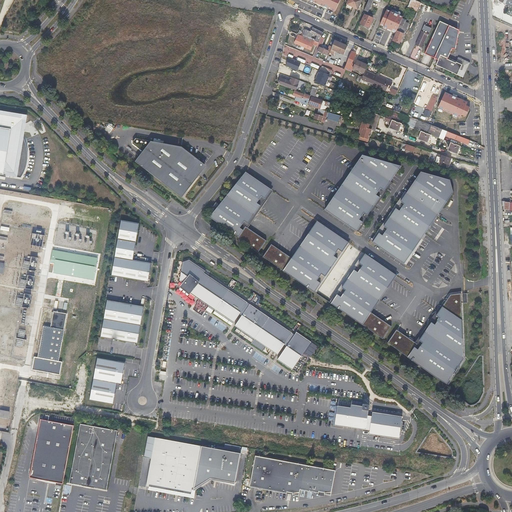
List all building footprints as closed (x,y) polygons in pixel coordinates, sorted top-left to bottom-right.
[(358,9),(361,0),(349,0),(347,4),(358,9)] [(418,10),(421,2),(415,0),(410,0),(408,4),(408,5),(418,10)] [(412,20),(416,12),(406,8),(403,15),(412,20)] [(369,28),(373,18),(365,14),(361,24),(369,28)] [(400,43),(406,27),(403,26),(406,20),(402,18),(396,31),(397,31),(393,40),(400,43)] [(460,29),(441,20),(426,54),(439,59),(441,56),(448,59),(453,48),(456,49),(460,29)] [(321,37),(323,32),(312,28),(311,32),(313,33),(317,35),(315,41),(319,42),(321,37)] [(311,40),(313,33),(311,32),(304,29),(301,36),(303,37),(311,40)] [(428,33),(422,31),(416,44),(422,47),(428,33)] [(317,46),(319,42),(315,41),(311,40),(303,37),(302,39),(297,37),(297,38),(295,42),(299,44),(305,47),(311,49),(313,44),(317,46)] [(344,54),(347,46),(335,41),(332,47),(331,49),(344,54)] [(323,47),(323,48),(319,47),(318,51),(319,51),(329,55),(331,49),(332,47),(329,46),(328,51),(324,49),(325,48),(323,47)] [(354,67),(351,65),(356,53),(352,51),(344,69),(352,72),(353,68),(354,67)] [(464,78),(471,63),(459,58),(457,63),(448,59),(441,56),(439,59),(438,60),(436,65),(464,78)] [(301,62),(289,57),(285,65),(298,70),(301,62)] [(366,72),(368,65),(357,60),(354,67),(353,68),(365,73),(366,72)] [(331,75),(319,70),(315,81),(326,86),(331,75)] [(373,85),(377,77),(366,72),(365,73),(362,80),(373,85)] [(289,77),(289,78),(288,80),(279,77),(277,83),(288,88),(288,87),(295,89),(298,80),(289,77)] [(393,83),(377,77),(373,85),(379,87),(380,85),(388,88),(389,85),(392,86),(393,83)] [(416,102),(419,95),(416,94),(418,90),(412,87),(407,99),(416,102)] [(305,104),(308,95),(305,94),(305,95),(291,90),(290,95),(293,96),(292,100),(305,104)] [(321,100),(324,92),(317,90),(315,97),(321,100)] [(432,94),(423,115),(429,118),(438,97),(432,94)] [(317,109),(318,109),(321,100),(315,97),(314,97),(309,95),(306,104),(310,105),(310,106),(313,107),(317,109)] [(322,100),(320,110),(319,113),(321,114),(320,115),(325,117),(327,112),(330,103),(322,100)] [(442,129),(402,114),(382,106),(381,110),(380,111),(385,113),(384,117),(392,120),(402,123),(421,131),(431,135),(443,139),(444,136),(468,145),(469,140),(466,138),(456,135),(446,131),(445,132),(441,130),(442,129)] [(23,138),(27,115),(0,110),(0,113),(24,117),(23,125),(20,125),(19,130),(21,133),(23,138)] [(338,122),(340,115),(329,112),(327,119),(338,122)] [(374,131),(379,115),(373,112),(369,123),(367,129),(370,129),(370,130),(374,131)] [(19,130),(20,125),(23,125),(24,117),(0,113),(0,170),(22,175),(25,170),(27,159),(27,154),(27,151),(26,145),(23,138),(21,133),(19,130)] [(320,115),(321,114),(319,113),(317,113),(316,115),(314,115),(314,119),(321,121),(321,122),(324,123),(325,117),(320,115)] [(399,132),(402,123),(392,120),(389,128),(399,132)] [(368,141),(370,130),(370,129),(367,129),(369,123),(362,122),(359,136),(360,139),(368,141)] [(427,143),(431,135),(421,131),(418,139),(427,143)] [(180,146),(150,141),(135,162),(177,194),(178,192),(185,190),(186,192),(198,177),(196,175),(204,164),(180,146)] [(457,154),(460,146),(450,142),(447,150),(457,154)] [(406,144),(405,149),(414,152),(416,147),(406,144)] [(435,162),(438,163),(438,164),(448,167),(451,158),(438,153),(437,156),(435,162)] [(356,231),(357,231),(358,232),(392,183),(390,181),(401,166),(362,155),(325,210),(356,231)] [(245,172),(209,217),(236,235),(257,253),(266,241),(248,228),(273,191),(245,172)] [(404,264),(404,263),(406,264),(423,240),(421,239),(453,192),(450,180),(421,172),(407,192),(405,191),(371,241),(373,242),(372,242),(404,264)] [(111,275),(143,281),(148,282),(151,263),(133,260),(139,223),(121,220),(111,275)] [(271,244),(262,256),(314,292),(348,242),(317,221),(292,258),(271,244)] [(43,246),(44,234),(32,233),(31,246),(43,246)] [(365,254),(331,303),(382,339),(391,326),(371,312),(396,275),(365,254)] [(31,256),(30,259),(25,258),(22,269),(36,271),(38,258),(31,256)] [(208,306),(212,308),(226,288),(204,273),(205,271),(189,260),(183,262),(179,281),(192,289),(189,293),(193,295),(196,297),(208,306)] [(21,276),(20,288),(34,289),(35,276),(21,276)] [(226,288),(212,308),(234,323),(240,314),(247,303),(226,288)] [(18,295),(16,306),(30,308),(32,295),(24,294),(24,296),(18,295)] [(440,305),(415,342),(396,329),(387,343),(446,384),(463,360),(460,294),(450,295),(442,307),(440,305)] [(100,337),(137,343),(144,306),(107,300),(100,337)] [(250,304),(247,303),(240,314),(242,316),(250,304)] [(268,317),(250,304),(242,316),(235,326),(253,338),(268,317)] [(62,329),(65,314),(52,312),(49,328),(42,327),(37,358),(33,357),(30,371),(58,375),(61,362),(57,362),(62,329)] [(292,333),(268,317),(253,338),(277,355),(284,345),(292,333)] [(286,346),(277,360),(292,370),(311,342),(296,332),(294,335),(286,346)] [(284,345),(286,346),(294,335),(292,333),(284,345)] [(121,384),(125,363),(97,358),(90,400),(113,404),(117,383),(121,384)] [(338,406),(335,425),(366,430),(368,416),(369,405),(363,404),(363,406),(351,405),(350,408),(338,406)] [(0,416),(10,418),(11,412),(1,410),(0,413),(0,416)] [(372,412),(372,416),(370,430),(369,434),(399,439),(402,416),(372,412)] [(73,426),(40,420),(29,478),(62,484),(73,426)] [(79,425),(69,483),(106,490),(116,431),(79,425)] [(162,440),(153,489),(191,496),(192,491),(200,447),(162,440)] [(240,454),(200,447),(192,491),(210,479),(234,483),(240,454)] [(254,455),(247,486),(296,495),(298,489),(328,494),(333,470),(280,460),(254,455)]
